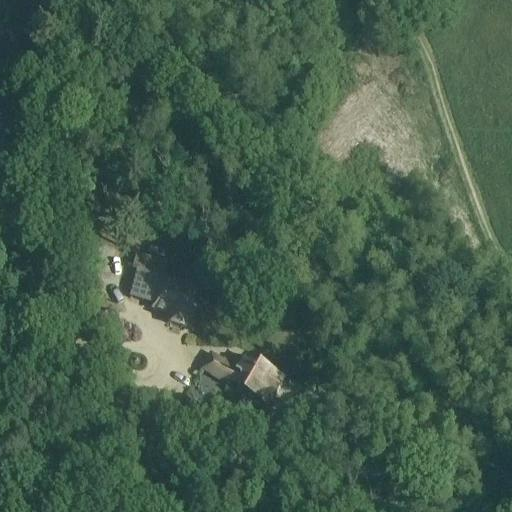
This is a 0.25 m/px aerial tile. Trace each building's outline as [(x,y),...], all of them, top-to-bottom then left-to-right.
[(115,24),(111,38),(110,41),(120,44),(125,27),(115,24)] [(0,69),(10,72),(19,38),(0,33),(0,69)] [(161,279),(166,264),(149,259),(138,256),(133,271),(142,273),(161,279)] [(197,291),(159,281),(150,312),(169,317),(167,324),(186,330),(197,291)] [(245,358),(242,363),(245,366),(242,373),(211,356),(203,371),(267,407),(272,397),(275,398),(285,380),(245,358)]
